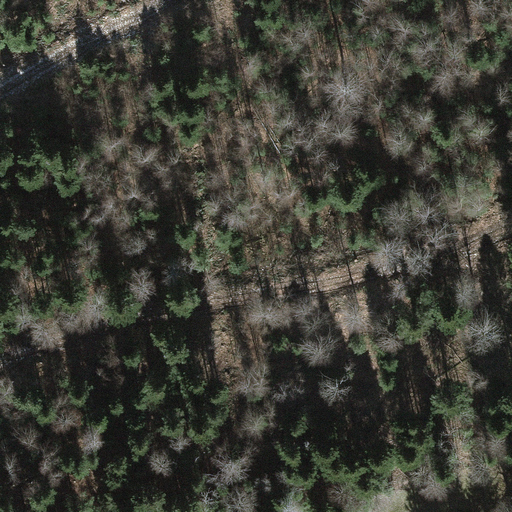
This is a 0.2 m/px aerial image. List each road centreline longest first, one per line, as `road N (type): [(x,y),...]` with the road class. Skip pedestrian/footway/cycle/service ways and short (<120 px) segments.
road 1 (track): [(0,360),(156,308),(357,275),(511,223)]
road 2 (track): [(0,90),(169,0)]
